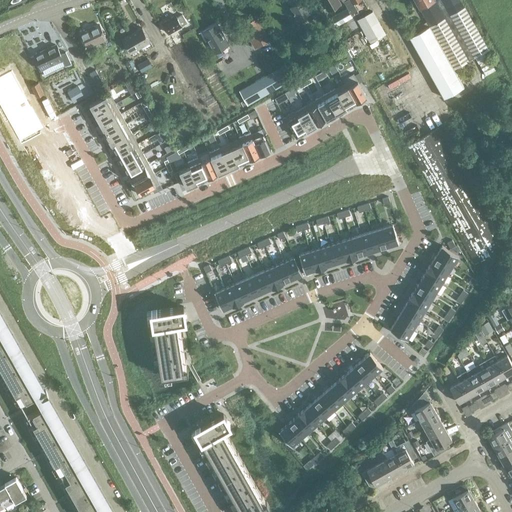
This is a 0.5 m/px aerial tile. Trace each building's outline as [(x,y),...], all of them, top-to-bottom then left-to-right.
[(293,12),(297,20),(317,8),(312,0),(300,0),(290,6),(293,12)] [(338,0),(322,0),(328,10),(340,3),(338,0)] [(346,0),(344,1),(351,14),(357,10),(353,3),(358,0),(346,0)] [(433,0),(415,0),(420,8),(433,0)] [(433,0),(420,8),(429,25),(454,69),(489,49),(462,0),(433,0)] [(330,17),(336,27),(353,17),(347,7),(330,17)] [(373,10),(357,20),(370,43),(386,34),(379,21),(373,10)] [(182,25),(187,22),(182,14),(177,17),(176,14),(162,22),(169,34),(182,26),(182,25)] [(255,47),(268,39),(256,18),(245,25),(249,32),(247,33),(255,47)] [(201,31),(199,32),(205,42),(207,41),(214,53),(230,44),(217,22),(201,31)] [(79,33),(86,49),(107,39),(100,24),(79,33)] [(464,86),(454,69),(429,25),(409,36),(444,98),(464,86)] [(140,47),(150,41),(142,26),(132,32),(140,47)] [(130,52),(140,47),(132,32),(122,38),(130,52)] [(56,44),(34,54),(41,70),(43,69),(45,74),(65,65),(71,62),(66,51),(60,53),(56,44)] [(316,53),(309,56),(316,70),(323,66),(316,53)] [(142,72),(152,66),(148,58),(137,64),(142,72)] [(247,105),(293,77),(294,76),(291,71),(286,62),(239,91),(247,105)] [(99,90),(105,87),(95,69),(90,72),(99,90)] [(12,70),(0,76),(0,113),(5,123),(8,121),(19,141),(43,127),(31,105),(24,92),(12,70)] [(353,73),(343,79),(356,102),(366,97),(353,73)] [(344,82),(335,88),(346,108),(356,102),(343,79),(342,79),(344,82)] [(36,97),(44,93),(39,82),(31,85),(36,97)] [(78,86),(68,92),(73,102),(84,96),(78,86)] [(335,88),(325,93),(336,114),(346,108),(335,88)] [(110,93),(89,104),(95,114),(115,103),(110,93)] [(325,93),(315,99),(326,119),(336,114),(325,93)] [(315,99),(305,105),(317,125),(326,119),(315,99)] [(115,103),(95,114),(101,124),(121,113),(115,103)] [(305,105),(295,110),(307,131),(317,125),(305,105)] [(295,110),(285,116),(296,136),(307,131),(295,110)] [(121,113),(101,124),(103,129),(105,133),(106,133),(106,134),(127,123),(121,113)] [(127,123),(106,134),(112,144),(132,133),(127,123)] [(439,127),(407,145),(475,264),(491,255),(500,233),(445,138),(439,127)] [(250,132),(260,155),(263,153),(271,150),(261,129),(251,133),(250,132)] [(161,130),(155,134),(158,139),(159,141),(165,137),(161,130)] [(250,132),(239,136),(249,159),(260,155),(250,132)] [(132,133),(112,144),(117,154),(138,143),(132,133)] [(212,133),(207,136),(210,141),(215,138),(212,133)] [(239,138),(229,143),(239,164),(249,159),(239,136),(239,137),(239,138)] [(138,143),(117,154),(123,164),(143,153),(138,143)] [(229,143),(219,147),(229,169),(239,164),(229,143)] [(208,150),(218,173),(229,169),(219,147),(209,152),(208,150)] [(208,150),(197,155),(208,178),(218,173),(208,150)] [(143,153),(123,164),(128,174),(149,163),(143,153)] [(198,157),(188,161),(197,183),(208,178),(197,155),(198,157)] [(179,171),(174,173),(178,182),(183,180),(187,187),(197,183),(188,161),(187,162),(189,166),(179,171)] [(149,163),(128,174),(134,184),(154,173),(149,163)] [(154,173),(134,184),(140,194),(151,188),(154,193),(162,189),(159,184),(160,183),(154,173)] [(391,224),(382,227),(388,246),(398,242),(398,243),(399,242),(392,224),(391,224)] [(382,227),(371,231),(377,249),(388,246),(382,227)] [(371,231),(361,234),(367,252),(377,249),(371,231)] [(361,234),(351,237),(357,256),(357,255),(367,252),(361,234)] [(351,237),(341,241),(347,259),(357,256),(351,237)] [(452,239),(447,242),(450,247),(455,245),(452,239)] [(341,241),(330,244),(336,262),(346,259),(347,259),(341,241)] [(330,244),(320,247),(326,266),(327,266),(327,265),(336,262),(330,244)] [(442,246),(436,255),(453,265),(458,256),(459,255),(442,245),(441,245),(442,246)] [(320,247),(310,250),(316,269),(326,266),(320,247)] [(300,253),(299,254),(305,273),(306,272),(305,272),(315,269),(316,269),(310,250),(301,253),(300,254),(300,253)] [(291,251),(282,255),(284,261),(292,278),(301,274),(302,274),(294,256),(291,251)] [(447,274),(453,265),(436,255),(431,263),(430,263),(430,264),(447,274)] [(283,283),(292,279),(284,261),(274,265),(282,283),(283,283)] [(441,283),(447,274),(430,264),(424,273),(441,283)] [(272,288),(282,283),(274,265),(264,270),(272,288)] [(272,288),(264,270),(254,274),(262,292),(272,288)] [(435,292),(441,283),(424,273),(419,282),(435,292)] [(252,296),(262,292),(254,274),(245,278),(252,296)] [(472,277),(468,282),(473,285),(476,280),(472,277)] [(243,300),(252,296),(245,278),(235,283),(243,301),(243,300)] [(430,302),(435,292),(419,282),(414,291),(413,291),(430,302)] [(233,305),(243,301),(235,283),(225,287),(233,305)] [(232,306),(233,305),(225,287),(215,292),(215,291),(214,292),(222,310),(223,310),(223,309),(232,305),(232,306)] [(463,289),(460,294),(464,298),(468,293),(463,289)] [(424,311),(430,302),(413,291),(407,300),(424,311)] [(460,294),(456,300),(461,303),(464,298),(460,294)] [(418,320),(424,311),(407,300),(407,301),(402,310),(418,320)] [(511,302),(507,306),(502,309),(508,318),(511,315),(511,302)] [(161,375),(188,371),(187,364),(183,365),(176,321),(186,320),(184,306),(151,311),(161,375)] [(451,307),(447,312),(452,316),(455,310),(451,307)] [(114,511),(47,393),(45,389),(0,310),(0,366),(4,374),(0,376),(11,396),(15,394),(21,403),(27,400),(29,405),(35,401),(39,408),(27,415),(33,424),(28,427),(40,447),(44,444),(49,453),(45,456),(66,493),(71,491),(76,500),(71,502),(76,511),(114,511)] [(413,329),(418,320),(402,310),(396,319),(413,329)] [(447,312),(444,317),(448,321),(452,316),(447,312)] [(407,338),(413,329),(396,319),(391,328),(390,328),(407,339),(407,338)] [(488,321),(480,326),(484,331),(491,327),(488,321)] [(494,326),(498,333),(504,329),(501,323),(494,326)] [(438,325),(435,330),(439,333),(443,328),(438,325)] [(435,330),(431,335),(436,338),(439,333),(435,330)] [(480,330),(474,333),(481,344),(486,341),(480,330)] [(504,334),(499,336),(503,343),(508,340),(504,334)] [(429,339),(425,344),(430,347),(433,342),(429,339)] [(464,345),(457,355),(460,359),(469,354),(464,345)] [(369,353),(361,360),(374,374),(382,367),(382,368),(383,367),(370,352),(369,353)] [(485,360),(496,380),(506,375),(497,360),(494,354),(485,360)] [(497,360),(506,375),(511,371),(511,363),(507,354),(497,360)] [(366,382),(374,374),(361,360),(353,367),(366,382)] [(475,365),(487,386),(496,380),(485,360),(475,365)] [(466,370),(478,391),(487,386),(475,365),(466,370)] [(358,389),(366,382),(353,367),(345,374),(345,373),(345,374),(358,389)] [(459,381),(468,396),(478,391),(466,370),(456,376),(459,381)] [(349,396),(358,389),(345,374),(337,381),(349,396)] [(341,403),(349,396),(337,381),(336,381),(329,388),(341,403)] [(450,386),(458,402),(468,396),(459,381),(450,386)] [(391,384),(386,389),(390,393),(395,388),(391,384)] [(333,410),(341,403),(329,388),(320,395),(333,410)] [(383,392),(378,396),(382,400),(387,396),(383,392)] [(425,393),(419,400),(421,405),(429,401),(425,393)] [(325,417),(333,410),(320,395),(312,402),(325,417)] [(378,396),(374,400),(378,405),(382,400),(378,396)] [(420,419),(435,410),(430,401),(429,401),(421,405),(414,409),(420,419)] [(317,424),(325,417),(312,402),(304,409),(304,408),(304,409),(317,424)] [(367,407),(363,411),(367,415),(371,411),(367,407)] [(309,431),(317,424),(304,409),(296,416),(309,431)] [(425,428),(440,420),(435,410),(420,419),(425,428)] [(363,411),(358,415),(362,419),(367,415),(363,411)] [(223,413),(191,431),(204,455),(208,453),(241,511),(256,511),(265,507),(269,505),(266,500),(225,429),(230,426),(223,413)] [(300,438),(309,431),(296,416),(295,416),(288,423),(300,438)] [(430,438),(446,429),(440,420),(425,428),(430,438)] [(352,421),(347,426),(351,430),(355,426),(352,421)] [(511,435),(511,430),(507,422),(492,430),(493,433),(488,436),(493,446),(509,437),(511,435)] [(292,445),(300,438),(288,423),(280,430),(279,430),(292,445)] [(347,426),(342,430),(346,434),(351,430),(347,426)] [(446,429),(430,438),(426,440),(434,454),(449,445),(447,442),(451,439),(446,429)] [(336,436),(331,441),(335,445),(340,440),(336,436)] [(511,442),(509,437),(493,446),(499,455),(511,447),(511,442)] [(392,438),(388,441),(392,448),(395,453),(404,468),(414,462),(412,459),(405,447),(402,442),(396,445),(392,438)] [(331,441),(327,445),(331,449),(335,445),(331,441)] [(504,465),(511,460),(511,447),(499,455),(504,465)] [(392,448),(383,453),(386,458),(395,473),(404,468),(395,453),(392,448)] [(320,451),(315,455),(319,460),(324,455),(320,451)] [(315,455),(311,459),(314,464),(319,460),(315,455)] [(386,458),(376,463),(385,479),(395,473),(386,458)] [(360,463),(355,466),(359,474),(361,472),(364,470),(360,463)] [(364,470),(361,472),(364,476),(370,487),(385,479),(376,463),(367,469),(364,470)] [(26,494),(16,476),(5,482),(6,483),(16,500),(26,494)] [(16,500),(6,483),(0,485),(0,497),(5,506),(16,500)] [(458,507),(473,498),(468,488),(452,497),(458,507)] [(458,507),(460,511),(470,511),(479,507),(473,498),(458,507)]
